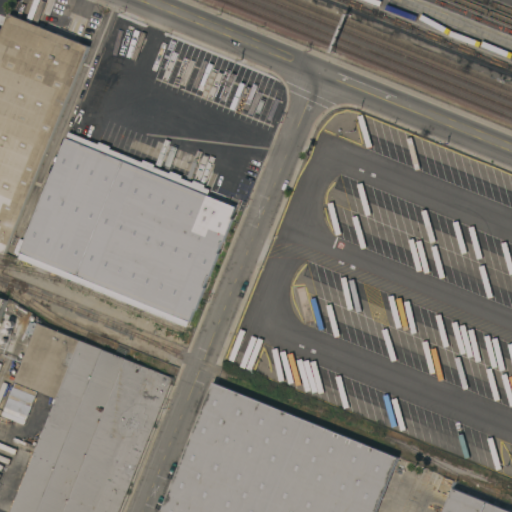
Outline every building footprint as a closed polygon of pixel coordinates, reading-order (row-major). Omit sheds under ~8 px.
[(10,13),(89,45),(6,252),(0,250),(0,37),(3,30),(10,13)] [(105,43),(107,38),(111,40),(112,37),(110,37),(113,29),(127,35),(125,40),(126,40),(124,45),(130,48),(128,52),(105,43)] [(167,36),(176,39),(176,37),(181,39),(177,50),(178,50),(176,56),(171,54),(171,53),(162,50),(167,36)] [(19,258),(21,252),(20,252),(103,46),(133,58),(128,71),(129,71),(127,76),(126,75),(98,143),(210,189),(208,194),(236,206),(232,218),(233,218),(224,241),(222,241),(218,252),(219,252),(210,276),(209,275),(204,286),(205,287),(196,310),(194,309),(190,321),(189,321),(187,326),(19,258)] [(0,294),(8,298),(0,318),(0,294)] [(173,377),(117,511),(10,511),(57,397),(14,380),(38,322),(173,377)] [(399,456),(376,511),(160,511),(213,381),(399,456)] [(442,511),(453,487),(511,511),(442,511)]
